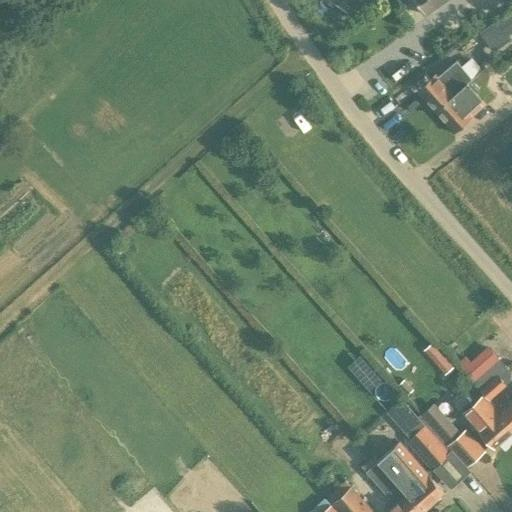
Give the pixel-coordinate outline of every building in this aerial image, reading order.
[(413,0),(424,15),(446,0),(413,0)] [(511,9),(479,32),(493,52),(511,38),(511,9)] [(416,90),(435,111),(467,82),(482,68),(471,56),(462,65),(456,59),(438,76),(435,73),(416,90)] [(476,92),(467,82),(435,111),(454,132),(486,103),(496,94),(486,83),(476,92)] [(445,357),(437,364),(445,373),(454,365),(446,356),(445,357)] [(471,380),(483,393),(483,392),(490,400),(507,384),(498,374),(507,367),(498,357),(471,380)] [(413,389),(404,379),(397,385),(406,395),(413,389)] [(483,393),(511,426),(511,398),(511,399),(504,391),(492,402),(490,400),(483,392),(483,393)] [(494,450),(511,433),(511,426),(483,393),(461,412),(494,450)] [(401,399),(387,411),(397,422),(411,410),(401,399)] [(409,439),(433,466),(449,452),(425,425),(409,439)] [(466,427),(446,445),(466,468),(485,450),(466,427)] [(423,511),(444,492),(399,442),(380,460),(423,511)] [(385,511),(421,511),(423,511),(380,460),(365,471),(394,503),(385,511)] [(327,496),(340,511),(374,511),(346,479),(327,496)] [(337,511),(325,497),(310,510),(311,511),(337,511)]
